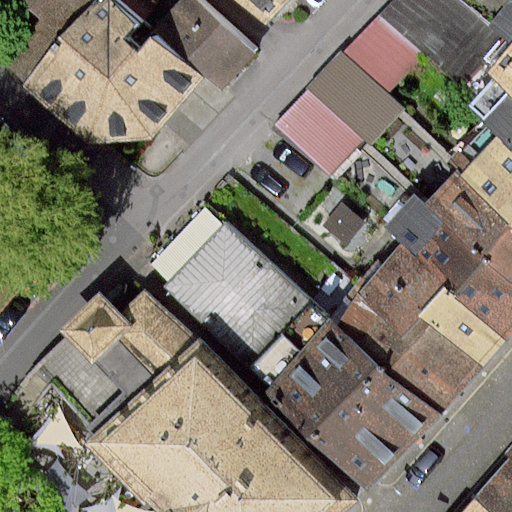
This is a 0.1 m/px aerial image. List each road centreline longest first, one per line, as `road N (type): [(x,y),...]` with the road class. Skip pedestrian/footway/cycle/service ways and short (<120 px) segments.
road 1 (residential): [(350,0),(119,241)]
road 2 (residential): [(119,241),(76,159),(0,90)]
road 3 (residential): [(119,241),(0,373)]
road 4 (residential): [(511,387),(406,511)]
